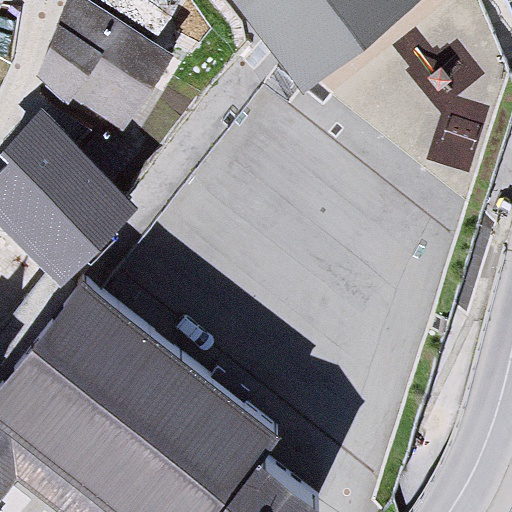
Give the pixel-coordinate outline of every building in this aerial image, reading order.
[(107,0),(155,30),(173,0),(107,0)] [(239,0),(295,76),(400,0),(239,0)] [(65,23),(33,78),(65,96),(96,41),(65,23)] [(160,180),(73,94),(0,167),(0,187),(76,263),(160,180)] [(53,511),(298,511),(315,489),(258,446),(277,421),(65,261),(0,345),(0,492),(10,479),(53,511)]
